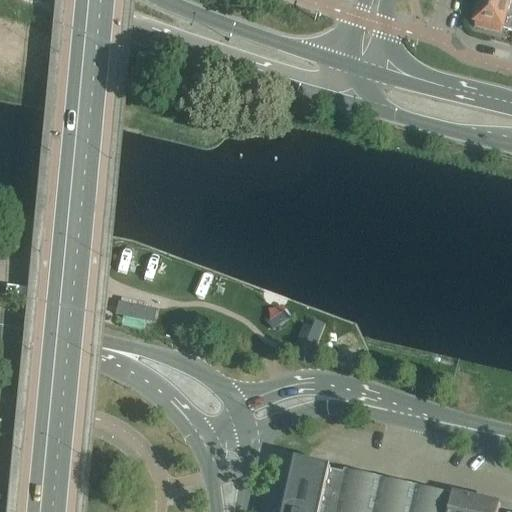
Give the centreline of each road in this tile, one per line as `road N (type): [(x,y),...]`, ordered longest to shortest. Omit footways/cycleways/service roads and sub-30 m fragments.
road 1 (secondary): [(42,511),(89,0)]
road 2 (secondary): [(49,0),(350,106)]
road 3 (secondary): [(235,407),(199,373),(154,353),(21,329)]
road 4 (secondary): [(21,329),(141,384),(197,443)]
road 5 (secondary): [(359,71),(158,0)]
road 6 (secondary): [(350,106),(511,145)]
road 7 (secondary): [(387,411),(374,396),(320,383),(235,407)]
road 8 (secondary): [(511,107),(359,71)]
road 9 (secondary): [(247,433),(315,409),(387,411)]
road 10 (secondary): [(511,438),(387,411)]
